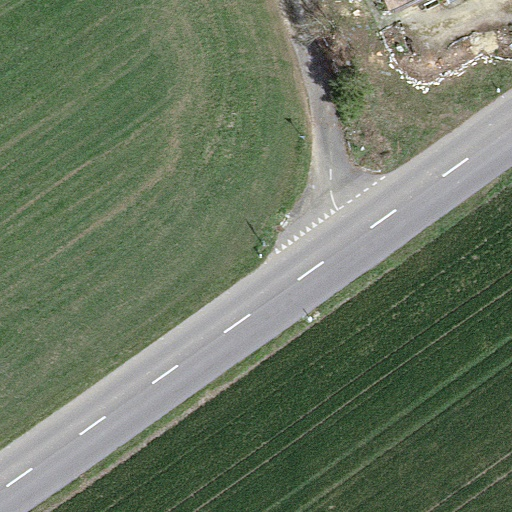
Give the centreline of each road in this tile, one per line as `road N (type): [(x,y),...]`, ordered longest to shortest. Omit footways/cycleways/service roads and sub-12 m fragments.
road 1 (tertiary): [(0,497),(511,135)]
road 2 (track): [(348,248),(326,114),(282,0)]
